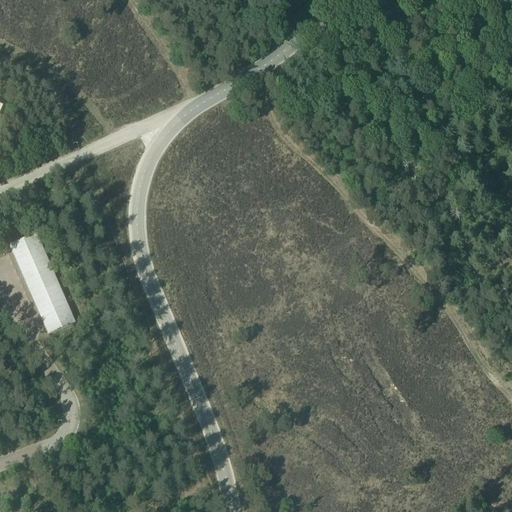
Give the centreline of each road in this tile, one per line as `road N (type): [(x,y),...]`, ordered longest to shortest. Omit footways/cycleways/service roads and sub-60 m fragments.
road 1 (track): [(0,41),(73,83),(113,140)]
road 2 (track): [(202,102),(125,0)]
